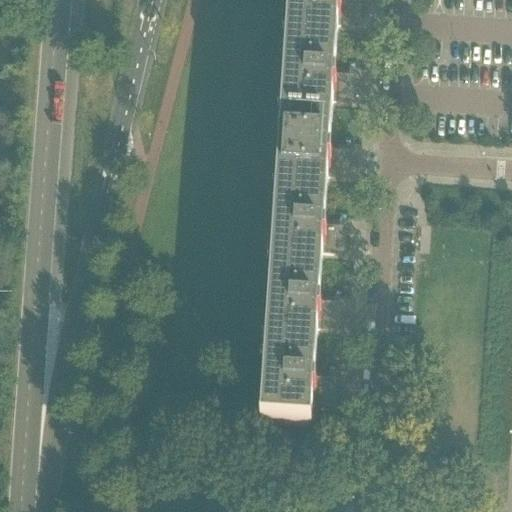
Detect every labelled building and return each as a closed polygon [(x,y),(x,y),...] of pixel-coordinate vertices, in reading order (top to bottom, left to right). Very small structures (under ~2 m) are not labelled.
[(340,0),(339,0),(289,0),(286,50),(336,53),(338,29),(344,25),(341,19),(341,10),(350,10),(350,1),(340,0)] [(336,53),(286,50),(281,126),(331,129),(333,105),(339,101),(336,95),(336,86),(345,86),(345,77),(334,77),(336,53)] [(331,129),(281,126),(276,202),(326,205),(328,180),(334,176),(330,171),(331,162),(339,162),(340,153),(329,152),(331,129)] [(321,281),(322,261),(322,256),(324,229),(325,220),(326,205),(276,202),(271,278),(321,281)] [(336,229),(324,229),(322,256),(333,257),(334,249),(336,229)] [(321,281),(271,278),(265,354),(316,357),(317,332),(324,328),(320,323),(321,313),(329,314),(330,305),(319,304),(321,281)] [(316,357),(265,354),(260,430),(312,433),(312,432),(311,432),(312,408),(319,404),(315,398),(316,389),(324,390),(325,381),(314,380),(316,357)]
